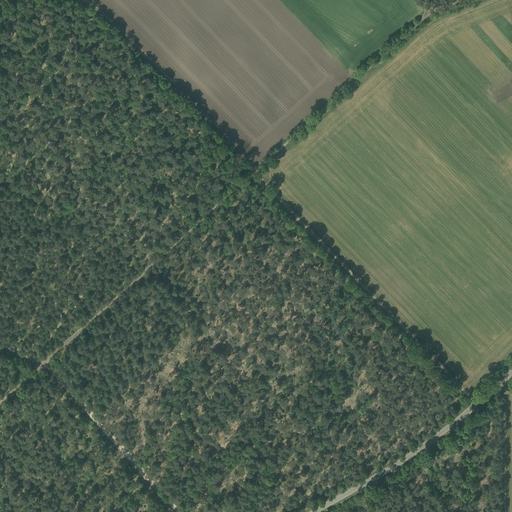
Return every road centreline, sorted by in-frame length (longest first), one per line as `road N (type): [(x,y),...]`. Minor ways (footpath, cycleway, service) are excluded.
road 1 (track): [(254,172),(479,401)]
road 2 (track): [(78,0),(119,29),(254,172)]
road 3 (unclassified): [(314,511),(405,458),(511,372)]
road 4 (track): [(429,13),(254,172)]
road 5 (track): [(148,267),(0,180)]
road 6 (track): [(145,475),(44,364)]
road 7 (track): [(254,172),(148,267)]
road 8 (track): [(44,364),(148,267)]
